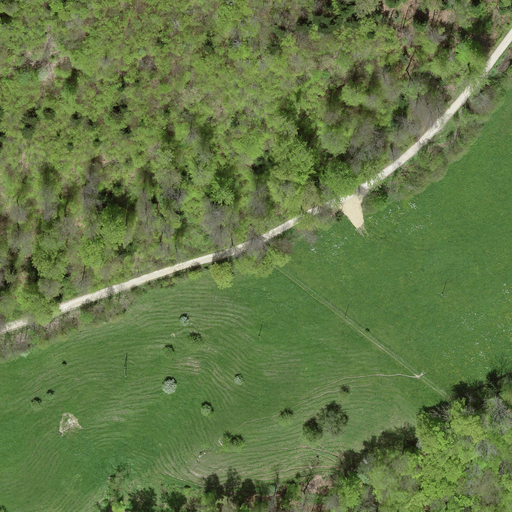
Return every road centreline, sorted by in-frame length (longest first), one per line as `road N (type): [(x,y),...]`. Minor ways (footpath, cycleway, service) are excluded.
road 1 (track): [(253,244),(398,161),(511,33)]
road 2 (track): [(0,330),(253,244)]
